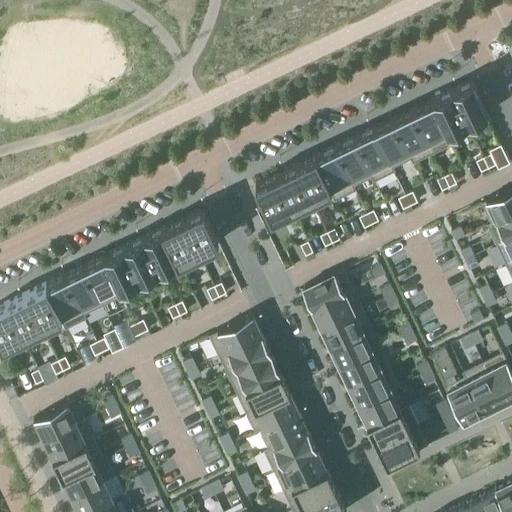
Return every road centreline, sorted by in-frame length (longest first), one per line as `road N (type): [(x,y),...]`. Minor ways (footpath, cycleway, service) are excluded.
road 1 (residential): [(199,160),(368,511)]
road 2 (residential): [(199,160),(471,30)]
road 3 (residential): [(0,255),(199,160)]
